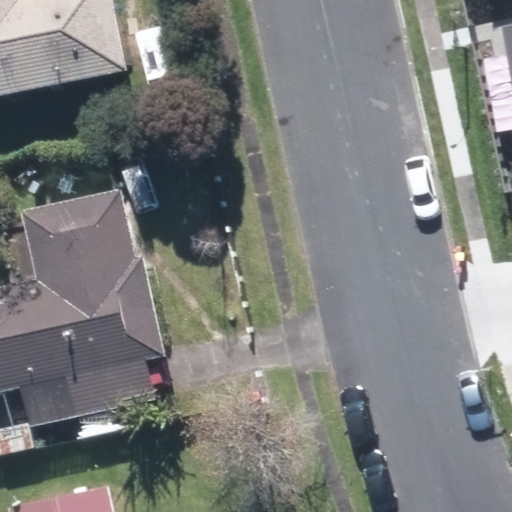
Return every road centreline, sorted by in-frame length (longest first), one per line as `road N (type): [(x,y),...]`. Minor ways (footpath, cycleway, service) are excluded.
road 1 (residential): [(399,323),(324,0)]
road 2 (residential): [(468,511),(430,436),(399,323)]
